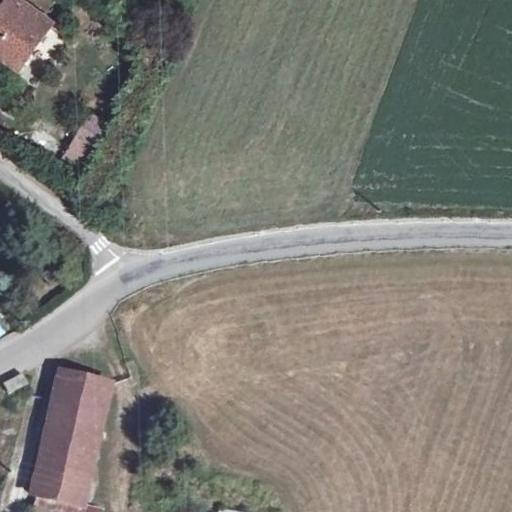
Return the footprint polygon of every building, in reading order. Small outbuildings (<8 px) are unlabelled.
[(0,0),(0,6),(50,43),(55,36),(15,8),(20,0),(0,0)] [(0,64),(25,81),(50,43),(0,6),(0,22),(2,24),(0,26),(0,64)] [(90,110),(61,157),(81,170),(111,123),(90,110)] [(34,496),(79,507),(106,381),(56,371),(29,495),(34,496)] [(0,383),(0,386),(5,395),(23,384),(17,374),(0,383)] [(32,507),(54,511),(78,511),(79,507),(34,496),(32,507)]
